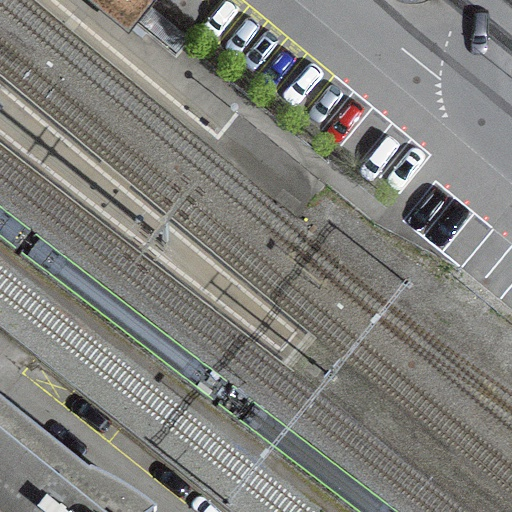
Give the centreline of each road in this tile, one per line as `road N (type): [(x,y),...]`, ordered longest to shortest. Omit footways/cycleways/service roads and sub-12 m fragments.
road 1 (residential): [(330,0),(495,135)]
road 2 (tertiary): [(502,0),(482,80),(495,135)]
